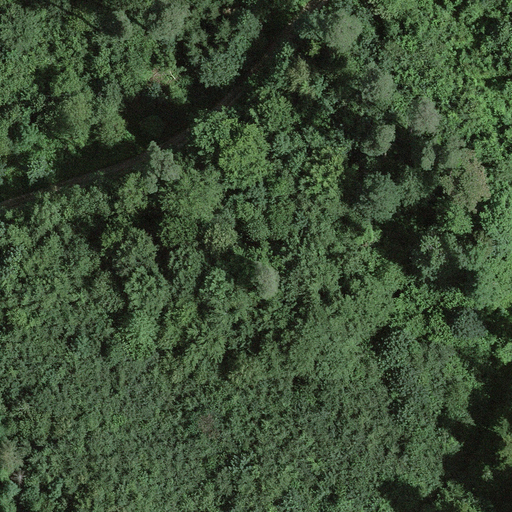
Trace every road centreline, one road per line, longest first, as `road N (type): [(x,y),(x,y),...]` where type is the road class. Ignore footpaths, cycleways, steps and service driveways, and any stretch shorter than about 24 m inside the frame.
road 1 (track): [(319,0),(209,122),(171,149),(0,212)]
road 2 (track): [(511,351),(467,460),(418,511)]
